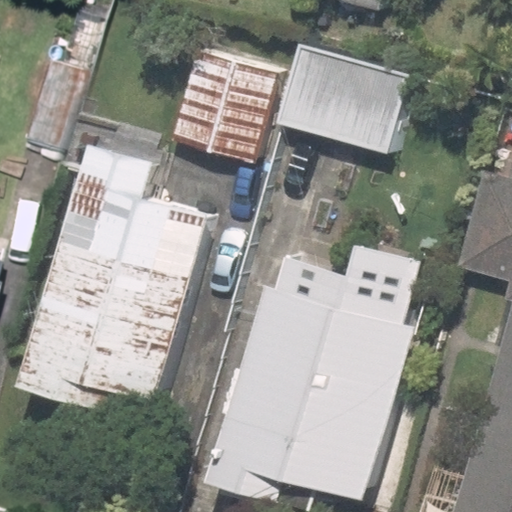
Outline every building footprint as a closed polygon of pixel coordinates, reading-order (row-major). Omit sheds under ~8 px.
[(83,0),(66,61),(53,57),(28,138),(71,150),(115,3),(106,0),(83,0)] [(397,0),(359,0),(395,9),(397,0)] [(427,72),(315,41),(294,116),(406,147),(427,72)] [(291,69),(212,47),(187,136),(266,158),(291,69)] [(173,157),(108,139),(41,381),(120,402),(126,380),(176,394),(228,208),(164,190),(173,157)] [(511,353),(468,511),(511,511),(511,170),(498,167),(473,262),(511,272),(511,353)] [(0,291),(9,260),(0,257),(0,291)] [(338,297),(284,282),(229,475),(303,496),(310,471),(384,492),(433,322),(421,319),(426,302),(343,279),(338,297)]
